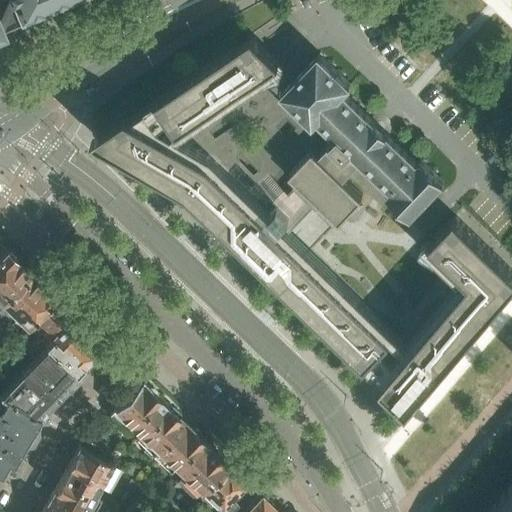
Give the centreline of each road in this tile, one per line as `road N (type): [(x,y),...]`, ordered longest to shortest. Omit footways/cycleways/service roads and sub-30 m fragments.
road 1 (residential): [(163,317),(302,454),(337,511)]
road 2 (residential): [(11,511),(66,415),(163,317)]
road 3 (secondary): [(0,139),(94,69),(119,40)]
road 4 (secondary): [(119,40),(81,54),(0,110)]
road 5 (residential): [(71,231),(163,317)]
